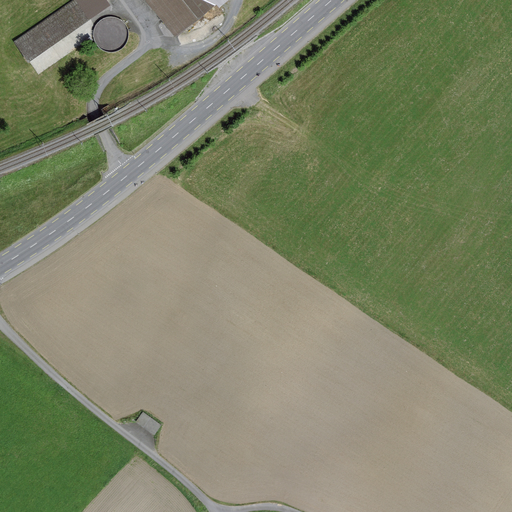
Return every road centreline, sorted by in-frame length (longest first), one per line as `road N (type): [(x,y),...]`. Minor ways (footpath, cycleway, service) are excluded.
road 1 (unclassified): [(0,324),(215,511)]
road 2 (primary): [(332,0),(129,175)]
road 3 (primary): [(129,175),(0,267)]
